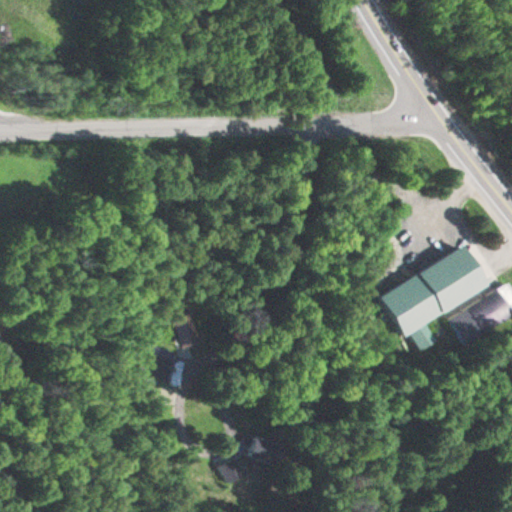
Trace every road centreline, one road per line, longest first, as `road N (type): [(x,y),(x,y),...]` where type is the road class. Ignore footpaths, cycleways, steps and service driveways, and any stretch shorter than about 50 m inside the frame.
road 1 (residential): [(0,126),(382,120),(436,110)]
road 2 (primary): [(511,206),(436,110),(365,0)]
